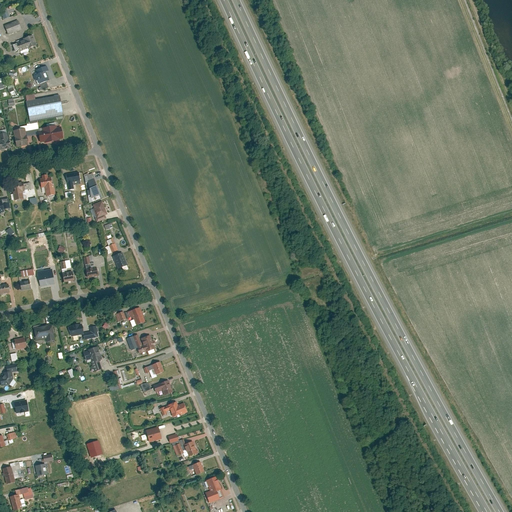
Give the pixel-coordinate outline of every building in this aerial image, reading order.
[(7,8),(0,10),(3,19),(10,16),(7,8)] [(5,25),(8,34),(21,29),(18,20),(5,25)] [(33,35),(16,41),(20,51),(37,45),(33,35)] [(34,74),(38,84),(49,79),(45,71),(50,69),(48,65),(36,70),(37,73),(34,74)] [(60,97),(26,104),(29,125),(65,118),(60,97)] [(42,128),(42,130),(38,131),(40,143),(64,139),(61,125),(56,126),(56,125),(42,128)] [(13,130),(16,147),(28,144),(25,127),(13,130)] [(0,133),(0,149),(11,148),(9,137),(8,137),(7,132),(0,133)] [(74,189),(72,182),(80,180),(78,171),(66,173),(69,190),(74,189)] [(41,187),(44,187),(46,196),(55,194),(53,183),(52,183),(51,176),(48,176),(48,174),(41,175),(42,178),(40,179),(41,187)] [(26,198),(25,194),(27,194),(27,193),(28,192),(28,190),(31,189),(30,182),(13,184),(14,191),(13,191),(14,200),(26,198)] [(96,186),(89,189),(94,201),(101,198),(96,186)] [(92,204),(94,207),(93,208),(97,218),(107,213),(102,200),(92,204)] [(35,225),(37,232),(44,231),(42,224),(35,225)] [(10,227),(6,230),(10,236),(14,233),(10,227)] [(115,243),(104,247),(107,254),(117,250),(115,243)] [(113,256),(118,268),(128,264),(123,252),(113,256)] [(86,268),(87,277),(98,275),(96,266),(86,268)] [(20,271),(22,277),(34,275),(33,269),(20,271)] [(62,272),(64,282),(74,280),(72,270),(62,272)] [(39,276),(41,287),(51,285),(49,274),(39,276)] [(21,291),(31,289),(29,279),(19,281),(21,291)] [(0,284),(0,294),(9,293),(8,283),(0,284)] [(130,310),(136,325),(145,321),(139,307),(130,310)] [(121,321),(126,319),(123,311),(115,314),(119,323),(122,322),(121,321)] [(35,340),(46,337),(47,342),(55,340),(51,323),(33,327),(35,340)] [(82,323),(69,325),(71,336),(83,334),(84,339),(98,337),(96,326),(90,327),(90,331),(84,333),(82,323)] [(150,335),(141,338),(143,345),(136,347),(139,354),(155,348),(150,335)] [(14,339),(16,349),(26,347),(24,337),(14,339)] [(86,360),(90,359),(94,371),(101,369),(98,360),(102,359),(98,346),(87,349),(88,351),(83,352),(86,360)] [(152,364),(156,374),(164,371),(161,361),(152,364)] [(67,371),(71,378),(76,376),(72,368),(67,371)] [(0,377),(0,380),(1,386),(10,385),(13,379),(12,371),(3,373),(3,374),(1,378),(0,377)] [(156,392),(162,389),(164,395),(173,392),(168,379),(153,385),(156,392)] [(141,385),(144,392),(151,389),(149,382),(141,385)] [(27,400),(14,402),(15,414),(29,412),(27,400)] [(177,401),(168,404),(173,416),(179,414),(180,415),(188,412),(184,402),(178,405),(177,401)] [(149,442),(162,438),(158,426),(145,430),(149,442)] [(16,432),(6,434),(8,441),(17,438),(16,432)] [(168,436),(170,443),(179,440),(177,434),(168,436)] [(87,443),(91,457),(103,454),(99,440),(87,443)] [(184,444),(189,456),(198,452),(193,441),(184,444)] [(201,461),(193,465),(197,475),(205,471),(201,461)] [(46,464),(35,466),(37,477),(48,475),(46,464)] [(2,468),(6,484),(15,481),(11,466),(2,468)] [(216,476),(205,481),(210,491),(206,493),(210,503),(224,497),(216,476)] [(12,510),(21,508),(18,494),(23,493),(24,496),(32,494),(31,488),(28,488),(27,486),(14,490),(15,495),(9,496),(12,510)]
